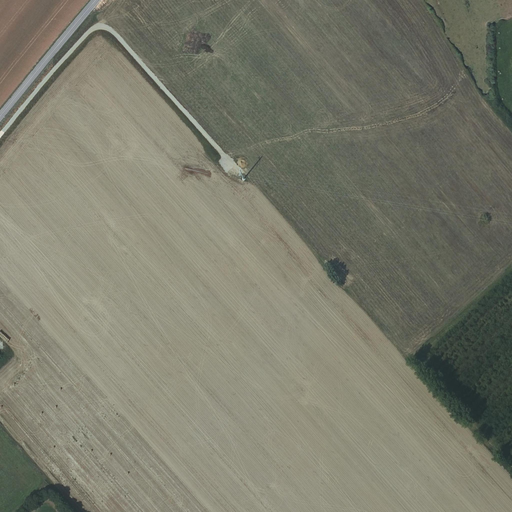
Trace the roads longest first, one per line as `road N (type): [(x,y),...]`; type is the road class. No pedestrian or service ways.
road 1 (track): [(0,137),(91,28),(103,26),(228,162)]
road 2 (tertiary): [(0,120),(101,0)]
